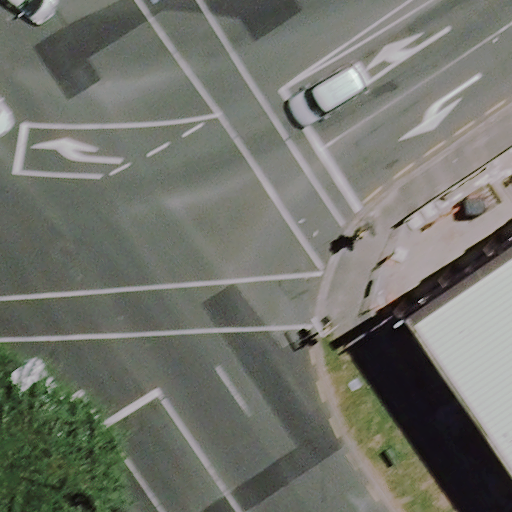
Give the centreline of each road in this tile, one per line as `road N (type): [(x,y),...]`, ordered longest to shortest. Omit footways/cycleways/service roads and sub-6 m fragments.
road 1 (secondary): [(0,122),(92,126),(205,116),(284,89),(419,0)]
road 2 (secondary): [(241,511),(0,131)]
